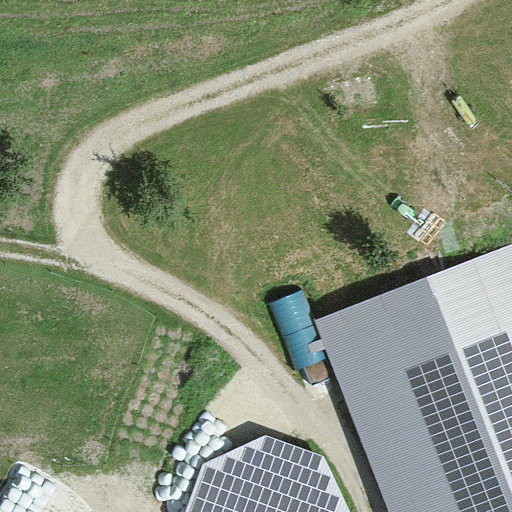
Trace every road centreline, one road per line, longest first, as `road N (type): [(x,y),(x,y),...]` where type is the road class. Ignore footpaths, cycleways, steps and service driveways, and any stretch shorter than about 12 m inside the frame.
road 1 (track): [(108,269),(84,221),(83,189),(93,162),(120,134),(444,0)]
road 2 (track): [(108,269),(216,322),(260,360),(340,457),(368,511)]
road 3 (track): [(511,169),(458,126),(399,24)]
